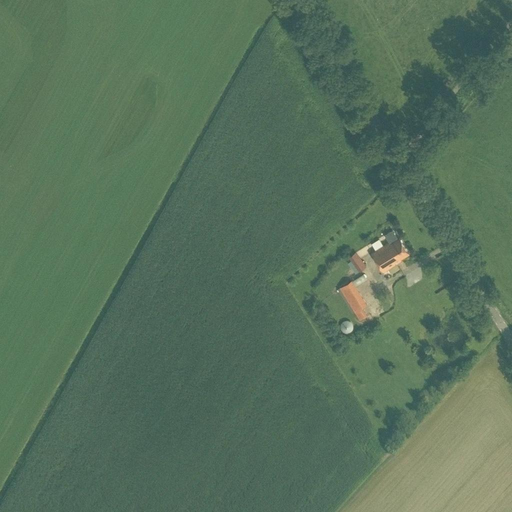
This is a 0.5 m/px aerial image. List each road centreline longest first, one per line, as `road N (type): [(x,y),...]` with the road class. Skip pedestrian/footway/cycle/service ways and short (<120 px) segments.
road 1 (unclassified): [(511,342),(295,0)]
road 2 (unknown): [(393,154),(511,13)]
